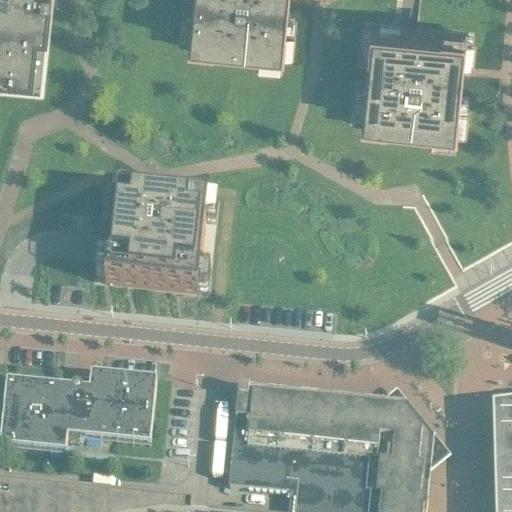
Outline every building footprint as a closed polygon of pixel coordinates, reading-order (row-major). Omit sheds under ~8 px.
[(49,0),(0,0),(0,79),(41,84),(49,0)] [(192,0),(188,41),(282,51),(286,0),(192,0)] [(415,31),(392,29),(371,27),(361,120),(454,130),(460,77),(461,68),(464,37),(415,31)] [(207,200),(114,190),(104,283),(198,293),(207,200)] [(0,446),(0,447),(65,454),(67,438),(149,447),(156,382),(90,375),(89,390),(81,389),(81,388),(80,387),(80,386),(79,386),(78,385),(76,384),(74,384),(72,385),(71,387),(70,388),(7,382),(0,446)] [(424,511),(425,509),(421,508),(423,490),(419,484),(421,467),(438,453),(399,405),(335,398),(332,398),(268,391),(267,401),(253,399),(254,390),(248,389),(248,388),(244,387),(243,387),(242,388),(241,388),(240,388),(239,389),(238,390),(238,391),(238,392),(238,393),(231,461),(228,489),(290,496),(288,511),(424,511)] [(511,511),(511,408),(492,410),(494,511),(511,511)] [(0,511),(191,511),(191,510),(192,501),(72,488),(0,480),(0,511)]
